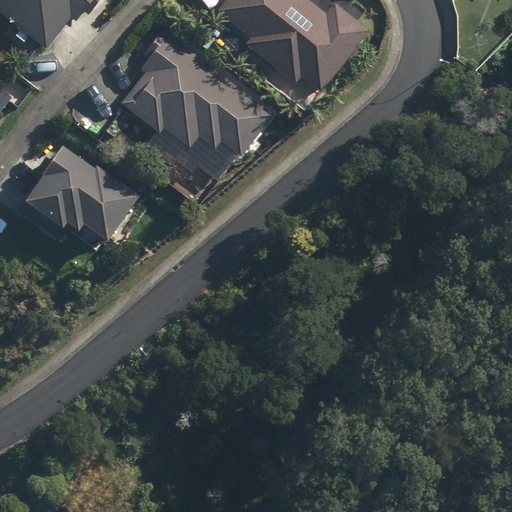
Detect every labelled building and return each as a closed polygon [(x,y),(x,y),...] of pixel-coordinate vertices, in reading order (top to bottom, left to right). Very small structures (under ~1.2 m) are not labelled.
[(101,0),(0,0),(0,13),(47,49),(70,18),(75,22),(84,11),(90,15),(101,0)] [(245,45),(296,84),(301,77),(321,93),(370,31),(334,2),(326,12),(310,0),(226,0),(217,12),(250,38),(245,45)] [(273,116),(164,29),(144,54),(149,58),(142,67),(146,71),(120,103),(159,134),(164,128),(189,148),(198,137),(214,150),(221,142),(240,158),(273,116)] [(0,113),(12,98),(0,88),(0,113)] [(32,175),(39,180),(17,210),(59,240),(65,231),(62,228),(65,223),(77,232),(82,224),(105,241),(139,196),(95,164),(92,169),(61,147),(52,159),(46,155),(32,175)]
